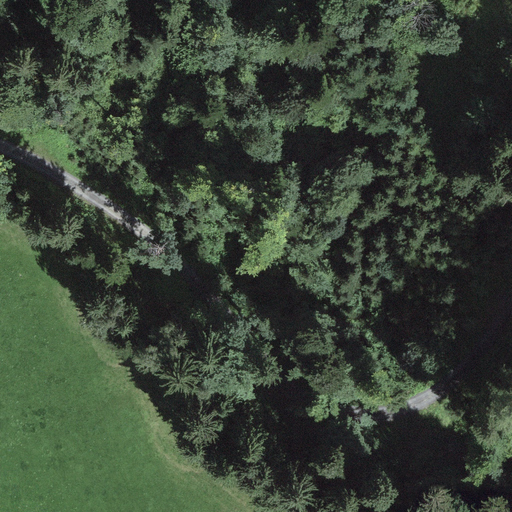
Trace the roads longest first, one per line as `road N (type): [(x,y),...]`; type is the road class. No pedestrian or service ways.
road 1 (track): [(511,298),(439,389),(405,409),(365,415),(317,406),(292,390),(179,260),(98,198),(0,140)]
road 2 (track): [(79,271),(164,312),(252,381),(292,390)]
